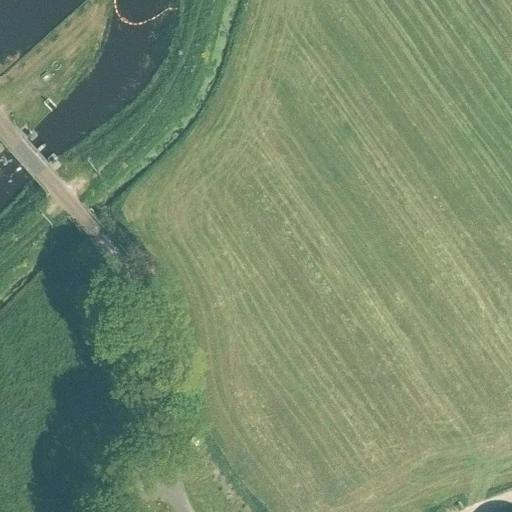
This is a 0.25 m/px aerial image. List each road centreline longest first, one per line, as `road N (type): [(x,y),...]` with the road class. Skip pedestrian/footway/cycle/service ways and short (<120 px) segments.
road 1 (unclassified): [(127,511),(154,389),(147,316),(105,246),(0,123)]
road 2 (track): [(199,0),(183,63),(147,113),(60,194)]
